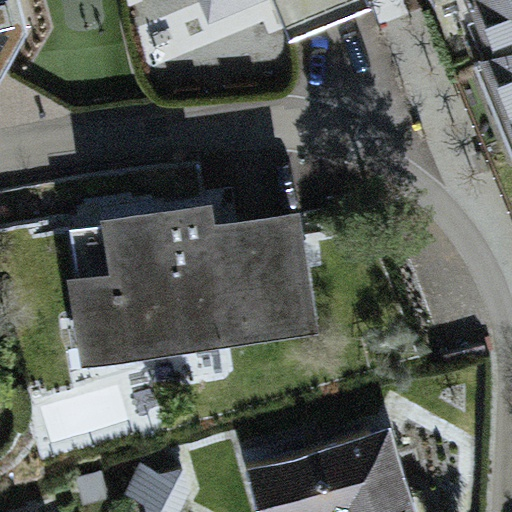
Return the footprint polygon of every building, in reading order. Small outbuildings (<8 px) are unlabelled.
[(0,0),(0,73),(27,26),(22,0),(0,0)] [(207,0),(220,29),(280,4),(299,48),(377,15),(370,0),(207,0)] [(511,0),(475,0),(498,55),(511,49),(511,0)] [(511,49),(498,55),(487,59),(511,120),(511,49)] [(75,282),(87,363),(325,329),(306,205),(220,217),(217,198),(108,214),(117,276),(75,282)] [(420,511),(395,427),(255,468),(267,511),(420,511)] [(193,511),(183,462),(136,471),(144,511),(193,511)]
